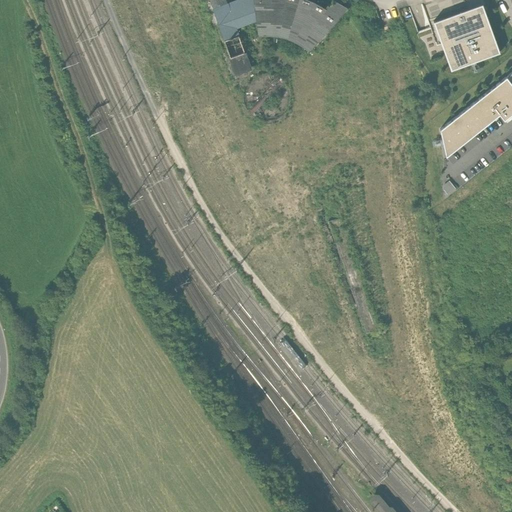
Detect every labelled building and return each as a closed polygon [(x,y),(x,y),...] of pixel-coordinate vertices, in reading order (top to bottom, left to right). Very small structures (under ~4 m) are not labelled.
[(310,51),(347,8),(333,0),(329,6),(327,4),(325,8),(314,1),(310,0),(231,0),(227,2),(226,0),(209,0),(235,75),(251,69),(246,52),(244,52),(237,28),(256,21),(258,35),(270,35),(279,36),(288,38),(295,41),(310,51)] [(483,5),(434,22),(451,71),(499,54),(483,5)] [(511,73),(441,130),(446,156),(498,114),(503,121),(511,114),(511,73)] [(500,416),(505,427),(511,424),(507,413),(500,416)] [(392,511),(390,509),(388,511),(377,498),(371,503),(377,511),(392,511)]
